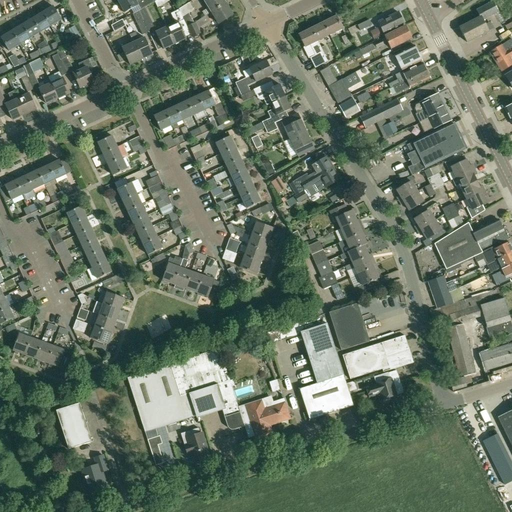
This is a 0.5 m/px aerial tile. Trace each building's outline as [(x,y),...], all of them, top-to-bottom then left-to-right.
[(139,0),(135,0),(134,0),(121,0),(118,2),(116,3),(119,8),(121,8),(124,13),(137,5),(140,10),(156,0),(140,0),(140,1),(139,0)] [(214,10),(225,3),(223,0),(203,0),(211,12),(214,10)] [(189,2),(179,9),(182,17),(187,26),(194,23),(188,13),(194,10),(189,2)] [(497,12),(492,2),(476,10),(480,17),(459,27),(467,42),(487,31),(482,20),(497,12)] [(232,15),(225,3),(214,10),(211,12),(218,24),(232,15)] [(52,6),(41,12),(50,26),(60,20),(52,6)] [(145,7),(139,10),(138,11),(148,32),(155,29),(145,7)] [(188,29),(187,26),(182,17),(179,9),(170,13),(175,22),(166,26),(174,44),(186,38),(182,31),(188,29)] [(148,32),(138,11),(132,14),(142,35),(148,32)] [(50,26),(41,12),(31,18),(39,32),(50,26)] [(397,12),(377,22),(383,34),(403,24),(397,12)] [(187,26),(188,29),(191,37),(200,33),(197,28),(210,20),(206,15),(195,22),(194,23),(187,26)] [(323,22),(329,34),(341,28),(335,16),(323,22)] [(39,32),(31,18),(21,25),(29,38),(39,32)] [(125,26),(122,19),(111,25),(114,32),(125,26)] [(369,19),(357,25),(360,31),(372,25),(369,19)] [(310,28),(316,40),(329,34),(323,22),(310,28)] [(10,31),(19,44),(29,38),(21,25),(19,23),(14,26),(15,28),(10,31)] [(76,42),(82,39),(74,26),(69,29),(76,42)] [(166,26),(155,31),(163,49),(174,44),(166,26)] [(404,27),(384,37),(390,48),(410,39),(404,27)] [(323,54),(320,47),(316,40),(310,28),(298,35),(304,47),(309,44),(315,55),(309,58),(314,68),(327,61),(323,54)] [(19,44),(10,31),(0,37),(8,51),(19,44)] [(144,37),(138,39),(135,32),(130,35),(133,42),(141,60),(152,54),(144,37)] [(74,43),(71,38),(63,42),(65,47),(74,43)] [(381,39),(374,43),(360,50),(362,55),(384,45),(381,39)] [(496,61),(511,51),(511,41),(510,39),(490,52),(496,61)] [(59,41),(51,45),(53,50),(62,46),(59,41)] [(37,45),(40,50),(42,55),(51,51),(49,46),(47,46),(44,42),(37,45)] [(141,60),(133,42),(121,47),(129,65),(141,60)] [(388,68),(417,53),(413,46),(394,55),(396,59),(386,64),(388,68)] [(56,50),(58,54),(66,74),(72,71),(62,48),(56,50)] [(356,59),(361,56),(359,50),(353,53),(356,59)] [(29,55),(31,60),(40,56),(38,51),(29,55)] [(511,51),(496,61),(502,71),(511,64),(511,63),(509,59),(511,57),(511,51)] [(421,61),(417,53),(388,68),(390,71),(400,67),(401,71),(421,61)] [(66,74),(58,54),(52,57),(61,76),(66,74)] [(24,57),(15,61),(17,66),(26,62),(24,57)] [(40,59),(28,64),(32,74),(44,68),(40,59)] [(81,69),(73,73),(80,88),(93,82),(87,69),(92,67),(88,59),(78,63),(81,69)] [(247,86),(272,74),(268,67),(266,67),(263,61),(249,68),(252,74),(235,83),(241,95),(250,91),(247,86)] [(404,76),(395,80),(388,84),(390,88),(425,70),(422,63),(402,72),(404,76)] [(33,90),(39,87),(32,74),(28,64),(22,67),(26,75),(33,90)] [(319,71),(322,77),(331,72),(328,66),(319,71)] [(425,70),(390,88),(393,87),(396,94),(429,78),(425,70)] [(322,77),(325,82),(334,77),(331,72),(322,77)] [(343,79),(348,88),(360,82),(355,73),(343,79)] [(33,90),(26,75),(21,78),(27,92),(33,90)] [(325,82),(327,87),(336,82),(334,77),(325,82)] [(62,78),(50,83),(57,99),(69,93),(62,78)] [(342,79),(336,82),(327,87),(336,104),(351,96),(342,79)] [(270,104),(270,103),(285,96),(279,84),(273,86),(271,81),(253,89),(256,95),(257,98),(259,100),(262,100),(263,100),(266,105),(270,104)] [(57,99),(50,83),(39,89),(46,104),(57,99)] [(208,90),(197,95),(204,110),(215,105),(208,90)] [(24,114),(16,99),(13,91),(8,94),(11,101),(5,104),(12,120),(24,114)] [(28,94),(16,99),(24,114),(35,109),(28,94)] [(438,94),(420,103),(416,105),(414,109),(416,113),(414,114),(419,124),(428,119),(427,118),(445,109),(438,94)] [(204,110),(197,95),(186,100),(193,115),(204,110)] [(270,118),(267,120),(262,122),(264,128),(274,123),(288,117),(285,111),(291,109),(285,96),(270,103),(270,104),(273,109),(267,112),(270,118)] [(352,97),(338,106),(342,112),(356,104),(352,97)] [(397,98),(373,110),(379,122),(384,119),(398,112),(403,110),(397,98)] [(193,115),(186,100),(175,105),(182,120),(193,115)] [(360,111),(356,104),(342,112),(346,119),(360,111)] [(182,120),(175,105),(164,110),(171,125),(182,120)] [(450,119),(445,109),(427,118),(428,119),(419,124),(423,132),(450,119)] [(164,110),(153,116),(160,131),(171,125),(164,110)] [(367,112),(359,116),(365,128),(379,122),(373,110),(367,112)] [(219,126),(229,122),(225,114),(216,118),(219,126)] [(289,138),(306,130),(298,114),(281,122),(289,138)] [(379,122),(387,139),(393,136),(392,134),(398,132),(393,122),(387,125),(384,119),(379,122)] [(264,128),(268,134),(278,130),(274,123),(264,128)] [(407,167),(409,171),(411,175),(419,172),(419,171),(464,149),(451,123),(406,145),(410,153),(407,154),(412,165),(409,166),(407,167)] [(193,130),(188,133),(191,139),(195,138),(202,135),(199,127),(193,130)] [(314,148),(306,130),(289,138),(297,156),(314,148)] [(102,153),(117,146),(112,135),(97,142),(102,153)] [(220,153),(235,146),(230,135),(215,142),(220,153)] [(193,154),(201,151),(199,145),(191,149),(193,154)] [(117,146),(102,153),(107,164),(122,157),(117,146)] [(235,146),(220,153),(225,164),(240,157),(235,146)] [(122,157),(107,164),(112,175),(127,168),(122,157)] [(203,157),(195,160),(196,161),(198,165),(205,162),(203,157)] [(245,168),(240,157),(225,164),(230,175),(245,168)] [(298,178),(298,180),(292,184),(298,193),(304,190),(304,189),(302,186),(332,168),(326,157),(312,165),(317,173),(309,178),(306,174),(298,178)] [(456,178),(473,169),(471,165),(468,166),(465,160),(461,162),(458,157),(444,162),(449,173),(452,171),(456,178)] [(66,174),(61,165),(59,160),(48,165),(55,179),(66,174)] [(48,165),(37,170),(44,184),(55,179),(48,165)] [(245,168),(230,175),(235,186),(250,179),(245,168)] [(314,183),(319,191),(339,179),(332,168),(302,186),(304,189),(314,183)] [(473,169),(456,178),(452,180),(455,186),(458,190),(461,188),(475,181),(472,175),(475,174),(473,169)] [(44,184),(37,170),(26,175),(33,189),(44,184)] [(438,173),(433,176),(438,188),(444,185),(438,173)] [(26,175),(15,181),(22,195),(33,189),(26,175)] [(400,202),(416,192),(412,185),(416,183),(411,176),(397,181),(401,187),(396,190),(400,196),(397,198),(400,202)] [(438,188),(433,176),(427,179),(433,191),(438,188)] [(278,194),(285,190),(277,178),(271,182),(278,194)] [(250,179),(235,186),(241,197),(255,190),(250,179)] [(22,195),(15,181),(4,186),(11,200),(22,195)] [(475,181),(461,188),(466,199),(484,190),(482,186),(478,187),(475,181)] [(122,200),(137,193),(131,182),(117,189),(122,200)] [(255,190),(241,197),(246,208),(260,201),(255,190)] [(304,190),(298,193),(294,196),(287,200),(290,204),(296,200),(298,203),(308,197),(304,190)] [(484,190),(466,199),(470,206),(466,207),(471,218),(484,210),(481,205),(486,203),(483,196),(486,195),(484,190)] [(64,198),(61,192),(50,197),(53,204),(60,201),(60,200),(64,198)] [(423,202),(416,192),(400,202),(403,207),(405,205),(409,211),(423,202)] [(137,193),(122,200),(127,211),(142,204),(137,193)] [(339,199),(336,195),(329,199),(332,203),(339,199)] [(453,203),(447,206),(453,218),(459,215),(453,203)] [(142,204),(127,211),(132,222),(147,215),(142,204)] [(348,212),(345,204),(329,211),(334,223),(337,222),(340,229),(357,222),(356,220),(353,214),(356,213),(354,208),(349,210),(350,211),(348,212)] [(227,209),(225,205),(218,208),(220,212),(219,212),(220,213),(227,209)] [(72,224),(86,217),(81,206),(66,213),(72,224)] [(453,218),(447,206),(441,209),(447,221),(453,218)] [(30,215),(31,214),(28,207),(23,209),(26,216),(27,216),(30,214),(30,215)] [(260,208),(251,212),(254,217),(262,213),(260,208)] [(417,231),(434,221),(427,210),(414,219),(417,225),(415,226),(417,231)] [(48,234),(55,231),(54,229),(58,227),(53,218),(52,215),(42,219),(41,219),(46,232),(47,232),(48,234)] [(147,215),(132,222),(137,233),(152,226),(147,215)] [(91,228),(86,217),(72,224),(77,235),(91,228)] [(356,220),(357,222),(340,229),(345,240),(361,233),(361,231),(364,230),(359,219),(356,220)] [(483,252),(482,252),(481,250),(497,242),(498,244),(507,240),(503,232),(503,231),(497,220),(472,232),(468,223),(434,244),(446,270),(482,253),(483,252)] [(438,227),(434,221),(417,231),(420,235),(423,234),(426,240),(423,242),(426,247),(434,242),(447,234),(441,225),(438,227)] [(256,222),(252,234),(268,240),(273,228),(256,222)] [(236,232),(235,235),(242,237),(245,230),(239,228),(233,226),(231,223),(226,226),(227,228),(231,235),(236,232)] [(152,226),(137,233),(142,244),(157,237),(152,226)] [(96,239),(91,228),(77,235),(82,246),(96,239)] [(311,229),(306,231),(310,240),(315,238),(311,229)] [(345,240),(338,243),(342,254),(366,244),(366,242),(363,236),(366,235),(364,230),(361,231),(361,233),(345,240)] [(55,232),(55,231),(48,234),(50,239),(50,240),(57,237),(55,232)] [(303,245),(298,234),(297,231),(291,233),(298,247),(303,245)] [(184,232),(178,235),(180,240),(186,237),(185,233),(184,232)] [(252,234),(247,245),(264,251),(268,240),(252,234)] [(3,235),(0,236),(0,250),(9,246),(8,245),(4,236),(3,235)] [(162,248),(157,237),(142,244),(147,255),(162,248)] [(236,241),(229,238),(226,247),(233,250),(236,241)] [(96,239),(82,246),(87,256),(101,250),(96,239)] [(319,241),(314,243),(307,246),(311,255),(316,253),(322,250),(319,241)] [(342,254),(340,255),(342,260),(349,257),(352,263),(368,256),(368,255),(365,249),(371,246),(368,241),(366,242),(366,244),(342,254)] [(495,249),(494,246),(482,252),(483,252),(488,264),(496,260),(511,252),(511,249),(509,242),(495,249)] [(190,245),(189,243),(185,245),(189,254),(193,252),(190,245)] [(247,245),(243,256),(260,263),(264,251),(247,245)] [(65,253),(68,252),(66,247),(56,252),(57,254),(57,253),(58,256),(65,253)] [(106,261),(101,250),(87,256),(92,267),(106,261)] [(236,254),(225,250),(222,259),(233,263),(236,254)] [(316,253),(311,255),(316,266),(323,263),(327,261),(322,250),(316,253)] [(511,252),(496,260),(488,264),(491,271),(499,267),(500,269),(507,265),(511,263),(511,252)] [(65,253),(58,256),(60,261),(67,258),(65,253)] [(163,253),(154,257),(156,262),(165,258),(163,253)] [(206,257),(197,253),(195,258),(205,262),(206,257)] [(368,256),(352,263),(345,267),(350,278),(357,275),(373,267),(373,266),(370,260),(373,259),(371,254),(368,255),(368,256)] [(260,263),(243,256),(239,268),(256,274),(260,263)] [(162,281),(173,285),(179,268),(171,265),(174,259),(169,257),(167,263),(168,264),(162,281)] [(183,291),(184,288),(185,289),(191,272),(185,270),(188,260),(183,259),(179,268),(173,285),(178,286),(177,289),(183,291)] [(106,261),(92,267),(97,278),(111,272),(106,261)] [(332,272),(327,261),(323,263),(316,266),(321,278),(332,272)] [(500,269),(501,271),(491,275),(496,286),(510,279),(508,276),(511,274),(511,263),(507,265),(500,269)] [(373,267),(357,275),(350,278),(354,288),(356,287),(359,292),(379,286),(376,279),(381,277),(375,265),(373,266),(373,267)] [(202,276),(191,272),(185,289),(196,293),(202,276)] [(332,272),(321,278),(318,279),(323,290),(330,287),(330,286),(333,285),(337,283),(333,274),(332,272)] [(78,280),(76,275),(69,278),(71,282),(70,282),(71,283),(78,280)] [(202,276),(196,293),(208,297),(214,280),(202,276)] [(431,290),(445,283),(443,276),(428,281),(431,290)] [(104,287),(113,283),(111,278),(102,282),(104,287)] [(330,286),(330,287),(336,301),(343,298),(338,286),(337,283),(333,285),(330,286)] [(445,283),(431,290),(434,299),(448,292),(445,283)] [(103,304),(119,310),(124,298),(107,292),(103,304)] [(437,308),(452,303),(448,292),(434,299),(437,308)] [(81,305),(86,303),(82,294),(77,296),(81,305)] [(0,311),(9,307),(3,296),(0,297),(0,311)] [(511,326),(511,323),(511,321),(509,316),(504,298),(480,305),(483,316),(486,328),(490,340),(507,335),(509,341),(511,339),(511,326)] [(35,302),(32,303),(28,305),(30,310),(37,307),(35,302)] [(119,310),(103,304),(98,316),(115,322),(119,310)] [(341,350),(369,341),(357,304),(329,312),(341,350)] [(0,324),(14,318),(13,316),(9,307),(0,311),(0,324)] [(77,318),(81,320),(85,321),(89,312),(85,310),(80,309),(77,318)] [(40,314),(35,316),(39,325),(44,323),(40,314)] [(271,344),(301,334),(316,383),(299,389),(309,419),(353,405),(343,375),(327,323),(324,314),(306,320),(267,332),(271,344)] [(115,322),(98,316),(94,327),(111,333),(115,322)] [(73,329),(84,333),(87,324),(76,320),(73,329)] [(14,324),(5,328),(7,333),(16,329),(14,324)] [(463,377),(464,377),(475,374),(469,348),(463,324),(447,328),(446,329),(459,378),(463,377)] [(111,333),(94,327),(90,339),(107,345),(111,333)] [(67,336),(68,331),(59,328),(57,333),(67,336)] [(25,355),(31,338),(19,334),(13,351),(25,355)] [(413,363),(409,350),(404,336),(342,355),(350,379),(382,369),(383,372),(413,363)] [(31,338),(25,355),(36,359),(42,342),(31,338)] [(42,342),(36,359),(47,363),(53,346),(45,343),(47,339),(43,338),(42,342)] [(511,342),(478,352),(486,377),(492,375),(492,372),(511,365),(511,342)] [(47,363),(59,367),(65,350),(53,346),(47,363)] [(233,429),(244,426),(238,407),(222,358),(219,349),(127,378),(145,433),(221,408),(227,426),(228,427),(229,428),(230,428),(231,429),(232,429),(233,429)] [(374,384),(365,387),(369,399),(379,395),(381,399),(382,401),(389,399),(389,397),(395,395),(391,383),(399,381),(396,370),(376,376),(378,383),(374,384)] [(459,378),(449,380),(453,392),(466,388),(463,377),(459,378)] [(245,405),(238,407),(244,426),(248,438),(255,436),(256,439),(272,434),(269,424),(289,418),(284,402),(285,402),(283,398),(272,401),(271,397),(261,400),(245,405)] [(68,449),(91,441),(79,403),(56,410),(68,449)] [(490,421),(485,410),(479,413),(485,423),(490,421)] [(511,446),(511,410),(497,417),(511,446)] [(190,436),(185,437),(188,444),(184,446),(187,455),(190,453),(192,460),(208,455),(201,432),(199,433),(198,428),(189,431),(190,436)] [(485,442),(506,485),(511,481),(511,457),(501,434),(485,442)] [(162,444),(159,436),(147,440),(152,455),(160,453),(157,445),(162,444)] [(101,473),(108,471),(103,455),(94,458),(96,465),(81,470),(89,493),(101,490),(101,491),(103,490),(103,489),(106,488),(101,473)]
